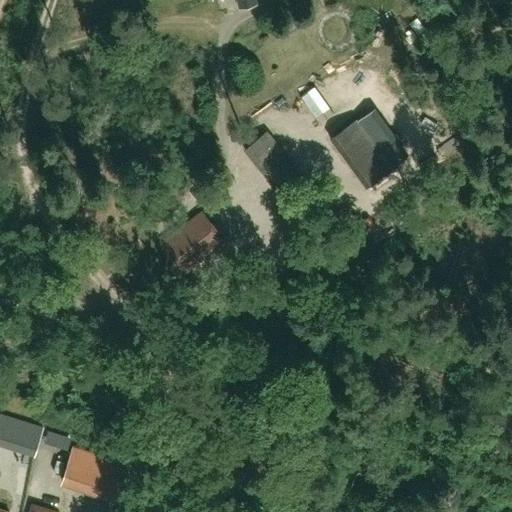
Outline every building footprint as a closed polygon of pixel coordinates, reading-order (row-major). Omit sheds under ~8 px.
[(214,0),(214,1),(218,0),(236,0),(239,10),(257,5),(255,0),(214,0)] [(357,120),(329,141),(366,192),(394,172),(357,120)] [(290,208),(293,206),(313,189),(267,131),(243,151),(290,208)] [(188,274),(227,243),(202,212),(163,243),(188,274)] [(217,312),(221,318),(226,315),(222,308),(217,312)] [(0,435),(37,448),(43,428),(0,414),(0,435)] [(73,448),(67,466),(63,480),(138,504),(148,472),(73,448)]
